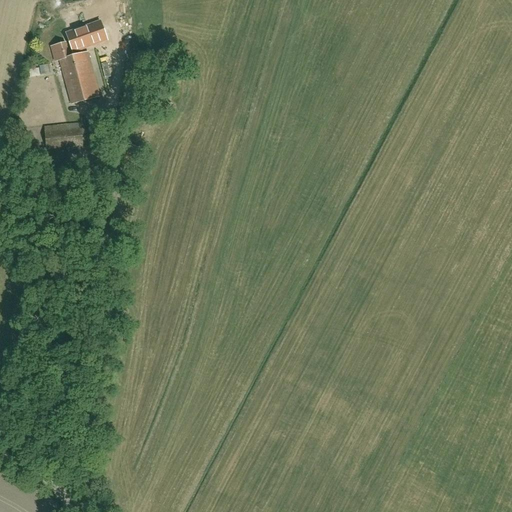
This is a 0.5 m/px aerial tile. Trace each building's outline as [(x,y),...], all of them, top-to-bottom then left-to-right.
[(69,41),(71,46),(73,52),(87,47),(91,46),(107,40),(100,22),(67,34),(69,41)] [(100,97),(88,52),(69,57),(65,43),(51,47),(55,62),(60,61),(72,104),(100,97)] [(46,150),(83,146),(83,138),(87,138),(87,128),(82,128),(81,124),(44,128),(46,150)] [(120,144),(114,169),(133,174),(139,149),(120,144)] [(67,289),(71,269),(40,263),(35,283),(67,289)]
